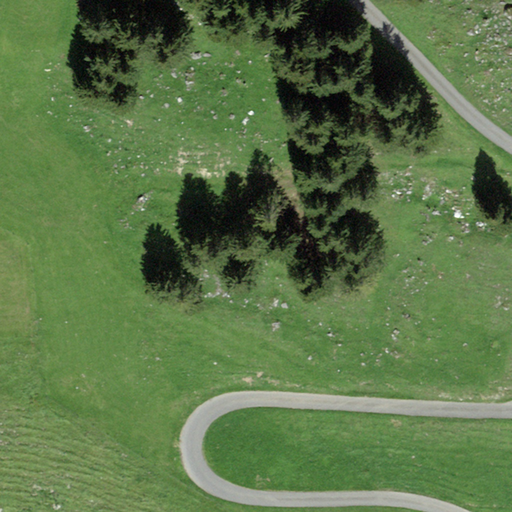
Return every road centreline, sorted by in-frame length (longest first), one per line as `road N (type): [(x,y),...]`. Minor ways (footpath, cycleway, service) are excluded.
road 1 (unclassified): [(447,511),(392,499),(262,500),(217,491),(195,472),(193,441),(202,420),(219,405),(255,398),(511,411)]
road 2 (unclassified): [(511,146),(356,0)]
